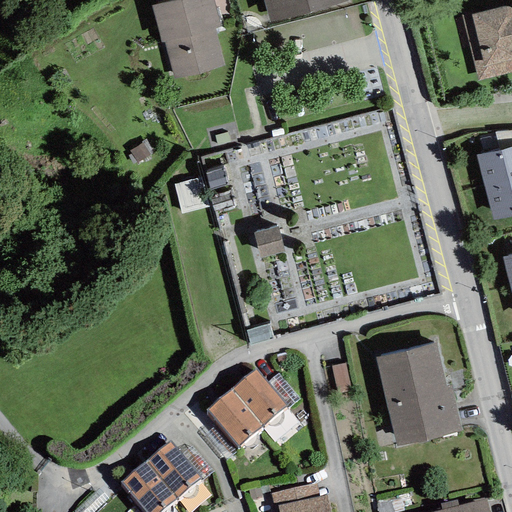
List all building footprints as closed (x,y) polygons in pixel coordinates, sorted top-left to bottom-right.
[(218,0),(179,0),(161,4),(177,89),(234,78),(218,0)] [(348,0),(272,0),(277,18),(349,3),(348,0)] [(511,8),(505,3),(461,14),(477,79),(511,70),(511,8)] [(511,146),(471,157),(489,222),(511,216),(511,146)] [(275,228),(256,233),(261,253),(280,249),(275,228)] [(511,256),(499,260),(511,309),(511,256)] [(435,343),(370,358),(392,446),(457,431),(435,343)] [(253,379),(202,420),(233,457),(283,417),(253,379)] [(168,449),(115,492),(131,511),(169,511),(200,487),(168,449)]
